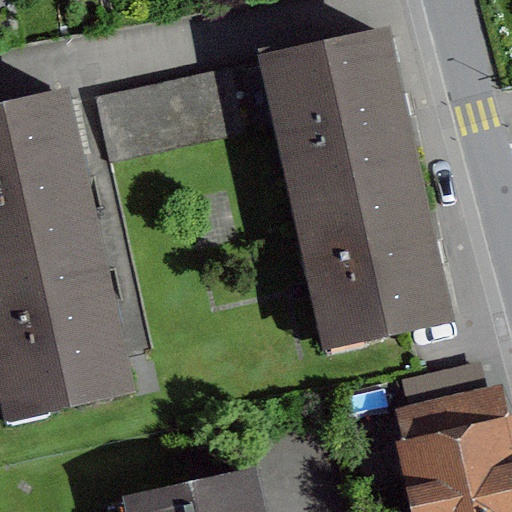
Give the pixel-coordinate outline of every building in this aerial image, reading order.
[(250,66),(284,213),(412,185),(379,37),(250,66)] [(231,78),(101,108),(116,170),(245,140),(231,78)] [(0,112),(0,267),(91,247),(57,99),(0,112)] [(412,185),(284,213),(317,360),(445,331),(412,185)] [(0,424),(125,395),(91,247),(0,267),(0,424)] [(511,511),(511,444),(499,391),(390,417),(413,511),(511,511)] [(256,511),(249,479),(114,510),(113,511),(256,511)]
